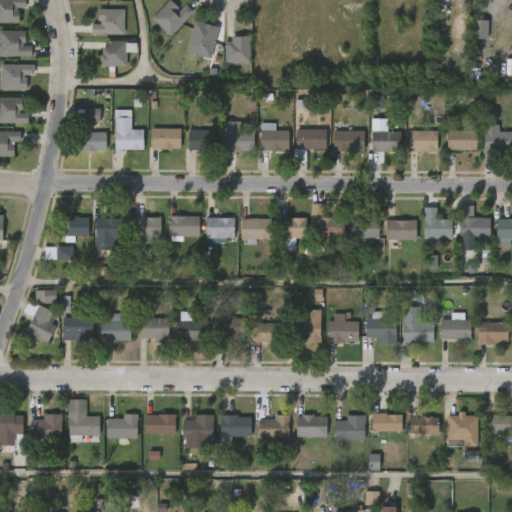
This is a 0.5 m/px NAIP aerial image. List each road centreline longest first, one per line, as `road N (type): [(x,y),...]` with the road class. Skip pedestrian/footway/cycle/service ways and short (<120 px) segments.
road 1 (residential): [(0,374),(511,380)]
road 2 (residential): [(46,183),(511,184)]
road 3 (residential): [(46,183),(62,91),(56,0)]
road 4 (residential): [(0,334),(46,183)]
